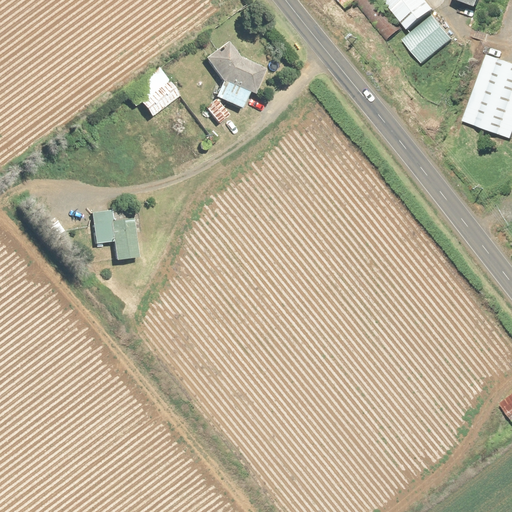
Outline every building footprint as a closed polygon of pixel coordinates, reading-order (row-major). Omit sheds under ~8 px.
[(343,0),(350,8),(356,3),(389,43),(403,31),(377,0),(343,0)] [(435,12),(425,0),(383,0),(410,32),(435,12)] [(482,0),(454,0),(455,1),(479,9),(482,0)] [(452,42),(434,19),(404,43),(422,66),(452,42)] [(204,61),(219,82),(212,99),(239,109),(241,110),(247,94),(254,97),(265,67),(242,58),(230,41),(204,61)] [(511,139),(511,65),(488,57),(464,123),(511,140),(511,139)] [(178,99),(159,71),(124,95),(134,109),(140,105),(150,119),(178,99)] [(196,120),(182,99),(169,108),(173,113),(191,140),(193,138),(198,145),(211,137),(205,129),(216,121),(219,126),(229,119),(218,102),(213,101),(206,107),(209,111),(196,120)] [(111,225),(109,213),(91,215),(95,247),(112,244),(115,263),(136,260),(131,223),(111,225)] [(511,399),(502,408),(511,420),(511,399)]
